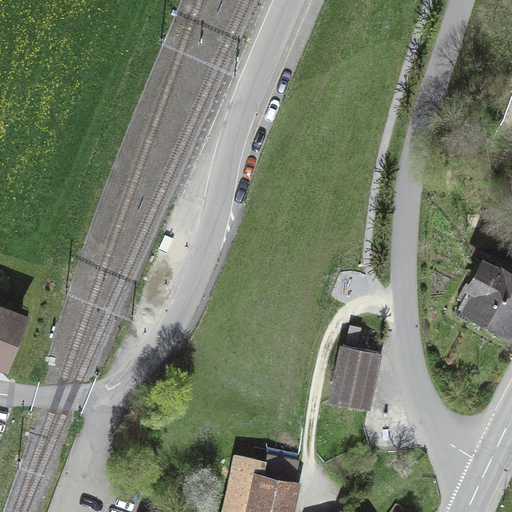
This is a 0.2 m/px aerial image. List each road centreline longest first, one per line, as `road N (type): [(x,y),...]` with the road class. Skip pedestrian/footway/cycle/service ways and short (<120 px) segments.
road 1 (tertiary): [(486,468),(429,416),(414,359),(408,277),(416,171),(467,0)]
road 2 (residential): [(292,0),(246,108),(207,262),(180,328),(146,368),(109,391)]
road 3 (unknown): [(409,296),(351,308),(327,340),(308,454),(313,511)]
road 4 (residential): [(109,391),(64,511)]
